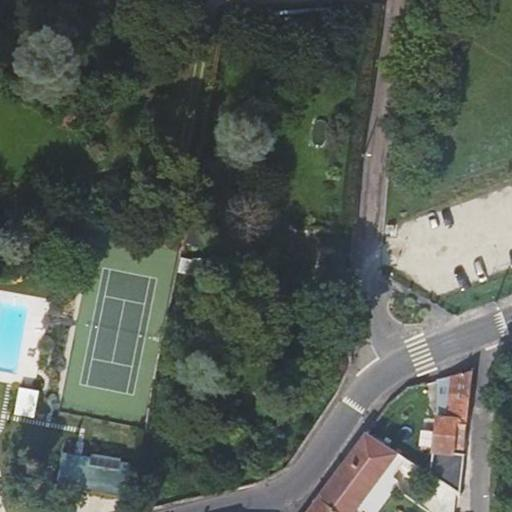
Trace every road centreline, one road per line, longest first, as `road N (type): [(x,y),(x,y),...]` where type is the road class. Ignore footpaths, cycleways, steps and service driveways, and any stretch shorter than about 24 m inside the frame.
road 1 (residential): [(380,379),(365,333),(397,0)]
road 2 (unknown): [(219,0),(170,144),(153,155),(31,173),(0,170)]
road 3 (secondary): [(273,504),(380,379)]
road 4 (secondary): [(380,379),(457,335),(511,317)]
